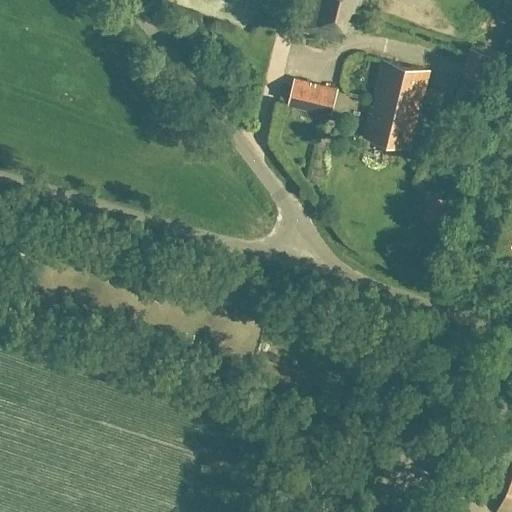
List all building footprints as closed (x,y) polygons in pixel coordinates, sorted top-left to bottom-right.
[(363,36),(372,0),(299,0),(292,30),(341,44),(346,32),(363,36)] [(470,112),(480,83),(487,85),(496,60),(474,53),(456,107),(470,112)] [(408,149),(427,71),(382,60),(363,138),(408,149)] [(329,118),(336,91),(293,80),(286,108),(329,118)] [(395,437),(433,459),(443,439),(429,431),(429,432),(420,427),(419,428),(404,419),(395,437)] [(511,511),(511,482),(497,511),(511,511)]
